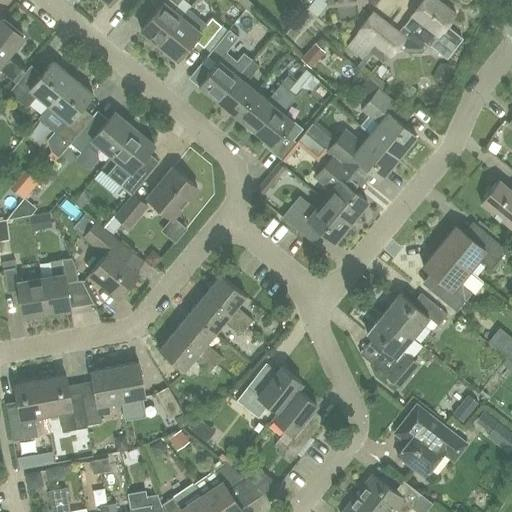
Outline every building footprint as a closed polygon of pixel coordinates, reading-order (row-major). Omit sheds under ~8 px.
[(174,8),(178,3),(180,0),(149,0),(158,8),(141,28),(160,44),(183,16),(183,15),(174,8)] [(314,0),(307,10),(317,18),(328,4),(326,2),(326,0),(314,0)] [(442,0),(423,0),(405,24),(431,44),(456,11),(442,0)] [(204,46),(222,25),(212,17),(207,23),(189,8),(183,15),(183,16),(160,44),(178,59),(195,38),(204,46)] [(363,56),(390,23),(374,11),(348,44),(363,56)] [(0,64),(24,35),(2,17),(0,20),(0,64)] [(405,36),(390,23),(363,56),(364,57),(370,50),(384,62),(405,36)] [(300,47),(324,69),(339,53),(315,31),(300,47)] [(219,99),(252,58),(244,52),(237,60),(227,51),(220,59),(218,61),(199,84),(219,99)] [(257,89),(247,80),(260,64),(252,58),(219,99),(237,114),(257,89)] [(51,105),(75,77),(53,59),(42,73),(31,64),(9,91),(28,107),(38,94),(51,105)] [(448,84),(463,72),(456,63),(441,75),(448,84)] [(297,95),(296,94),(312,74),(306,70),(290,89),(289,88),(255,129),(274,145),(286,131),(294,138),(303,127),(284,111),(297,95)] [(93,92),(75,77),(51,105),(63,114),(52,127),(71,142),(99,109),(97,107),(92,113),(82,105),(93,92)] [(255,129),(289,88),(281,82),(268,98),(257,89),(237,114),(255,129)] [(380,122),(372,131),(401,155),(417,134),(403,122),(410,113),(379,88),(363,108),(380,122)] [(113,155),(137,127),(117,111),(110,118),(99,109),(71,142),(82,152),(89,144),(98,152),(102,146),(113,155)] [(157,144),(137,127),(113,155),(119,160),(109,173),(132,193),(133,194),(135,192),(161,161),(150,152),(157,144)] [(401,155),(372,131),(362,143),(345,129),(329,148),(335,153),(367,179),(374,171),(382,177),(401,155)] [(62,166),(70,159),(50,137),(42,144),(62,166)] [(357,191),(367,179),(335,153),(318,174),(333,187),(325,197),(352,220),(368,200),(357,191)] [(198,186),(173,166),(148,197),(173,217),(198,186)] [(271,188),(280,197),(298,177),(289,169),(271,188)] [(278,178),(271,171),(255,190),(262,196),(278,178)] [(481,201),(511,225),(511,188),(499,178),(481,201)] [(149,205),(135,192),(133,194),(132,193),(114,214),(130,228),(149,205)] [(352,220),(325,197),(317,207),(301,194),(283,215),(314,241),(323,230),(335,240),(352,220)] [(134,251),(105,227),(106,225),(87,210),(86,211),(96,220),(83,236),(106,254),(91,272),(120,296),(139,273),(126,262),(134,251)] [(0,240),(10,239),(7,219),(0,219),(0,240)] [(456,224),(440,244),(470,269),(480,257),(492,267),(508,248),(475,221),(466,232),(456,224)] [(485,281),(470,269),(440,244),(423,264),(433,272),(424,282),(457,310),(473,290),(476,292),(485,281)] [(72,256),(63,258),(51,260),(53,274),(42,276),(48,311),(71,307),(67,281),(78,279),(76,265),(72,256)] [(48,311),(42,276),(18,280),(15,258),(2,261),(8,291),(19,289),(24,315),(48,311)] [(222,274),(206,292),(247,327),(253,331),(259,323),(254,319),(237,305),(247,294),(222,274)] [(401,292),(384,312),(414,335),(424,322),(430,327),(435,327),(438,323),(439,324),(449,313),(423,291),(414,303),(401,292)] [(247,327),(206,292),(191,311),(216,332),(225,321),(241,334),(247,327)] [(207,342),(216,332),(191,311),(176,329),(217,363),(223,356),(207,342)] [(402,350),(406,344),(414,335),(384,312),(368,332),(381,343),(369,359),(388,375),(387,377),(399,386),(404,380),(419,362),(402,350)] [(217,363),(176,329),(160,348),(185,369),(194,358),(210,371),(217,363)] [(139,361),(116,365),(122,400),(146,396),(139,361)] [(279,410),(302,381),(282,366),(277,371),(266,363),(238,399),(259,416),(270,403),(278,410),(279,410)] [(122,400),(116,365),(92,369),(96,388),(81,391),(87,427),(88,426),(88,424),(102,421),(101,414),(111,412),(109,402),(122,400)] [(87,427),(81,391),(70,393),(67,374),(41,378),(47,413),(59,411),(63,431),(87,427)] [(47,413),(41,378),(16,383),(19,401),(7,403),(14,440),(39,436),(35,415),(47,413)] [(303,382),(302,381),(279,410),(278,410),(273,416),(288,428),(279,438),(275,443),(276,451),(290,461),(297,452),(302,456),(316,438),(311,435),(324,419),(313,410),(318,404),(298,389),(303,382)] [(183,410),(169,386),(156,393),(170,418),(183,410)] [(470,443),(444,423),(418,403),(395,432),(408,442),(398,454),(425,475),(444,451),(456,461),(470,443)] [(109,456),(99,458),(102,471),(111,470),(109,456)] [(102,471),(99,458),(91,460),(93,473),(102,471)] [(223,480),(202,494),(214,511),(242,511),(245,510),(230,489),(247,478),(226,461),(215,468),(223,480)] [(241,494),(259,509),(281,484),(263,468),(241,494)] [(420,511),(425,511),(433,502),(404,479),(395,490),(373,473),(357,493),(383,511),(391,511),(396,507),(402,511),(407,511),(413,506),(420,511)] [(214,511),(202,494),(194,482),(163,503),(165,511),(214,511)] [(71,511),(67,487),(49,490),(53,511),(71,511)] [(165,511),(163,503),(158,493),(148,495),(150,504),(132,507),(132,511),(131,511),(165,511)] [(383,511),(357,493),(341,511),(383,511)] [(109,511),(107,498),(101,499),(102,504),(100,505),(101,511),(109,511)] [(131,511),(132,511),(128,511),(117,511),(116,502),(109,503),(108,498),(107,498),(109,511),(131,511)]
